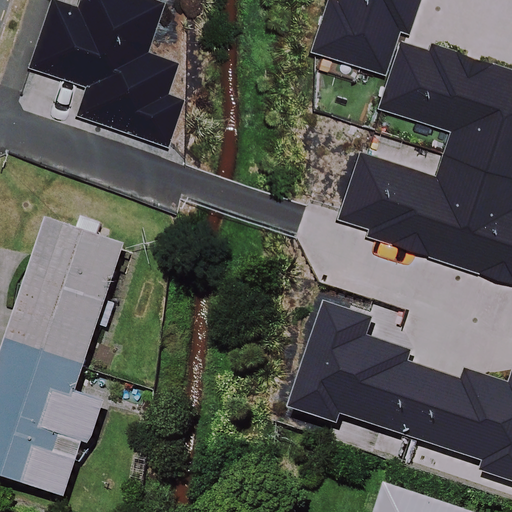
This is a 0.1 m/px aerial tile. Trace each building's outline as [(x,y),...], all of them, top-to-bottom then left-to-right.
[(52,0),(33,62),(91,81),(80,118),(162,144),(176,100),(164,96),(173,65),(148,57),(165,3),(154,0),(91,0),(90,6),(69,0),(52,0)] [(417,0),(328,0),(312,52),(383,75),(399,27),(408,30),(417,0)] [(373,226),(368,241),(511,288),(511,72),(434,47),(432,51),(401,41),(389,77),(378,110),(450,133),(435,178),(364,154),(343,216),(373,226)] [(94,445),(109,403),(79,392),(129,244),(51,218),(0,369),(0,475),(69,499),(88,442),(94,445)] [(297,414),(339,429),(345,412),(485,460),(479,477),(511,487),(511,374),(497,369),(494,377),(470,369),(464,387),(414,370),(419,355),(372,339),(380,318),(335,302),(297,414)] [(468,511),(388,486),(380,511),(468,511)]
